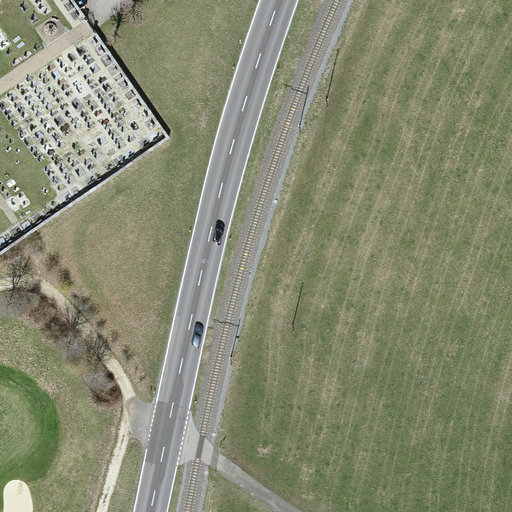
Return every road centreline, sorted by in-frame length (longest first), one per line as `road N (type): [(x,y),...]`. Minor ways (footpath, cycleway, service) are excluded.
road 1 (primary): [(150,511),(233,139),(280,0)]
road 2 (track): [(0,284),(41,286),(58,299),(148,424),(199,448),(284,511)]
